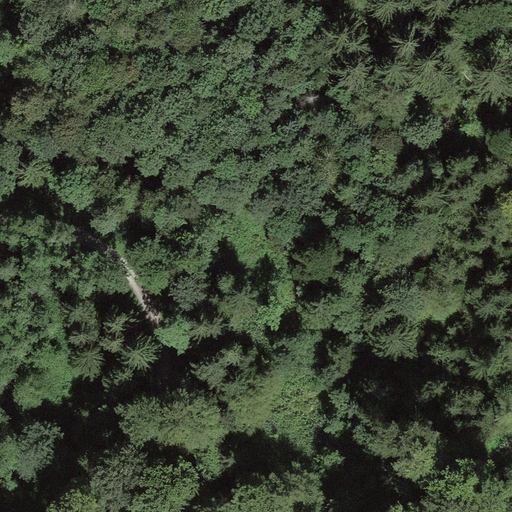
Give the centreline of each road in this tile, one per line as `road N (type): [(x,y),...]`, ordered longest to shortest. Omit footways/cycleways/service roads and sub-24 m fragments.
road 1 (track): [(119,511),(157,435),(165,346),(153,314),(107,254),(61,229),(0,218)]
road 2 (track): [(511,437),(407,511)]
